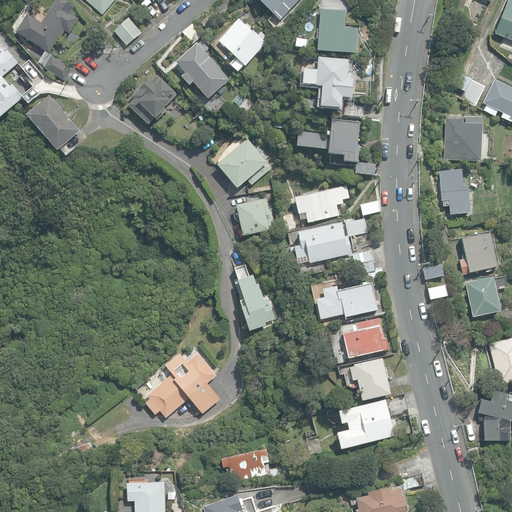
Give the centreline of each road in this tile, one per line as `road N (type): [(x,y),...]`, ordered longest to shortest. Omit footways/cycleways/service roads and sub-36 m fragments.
road 1 (tertiary): [(416,0),(406,77),(405,247),(463,511)]
road 2 (residential): [(199,0),(93,82)]
